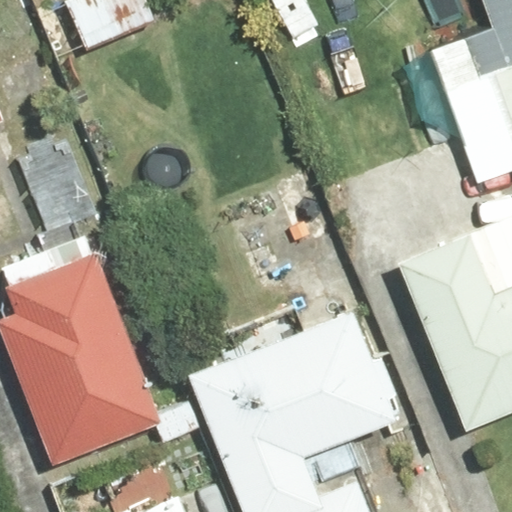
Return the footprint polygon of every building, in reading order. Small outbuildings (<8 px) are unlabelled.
[(140,0),(54,0),(76,49),(148,17),(140,0)] [(511,210),(399,256),(468,427),(511,409),(511,0),(483,0),(493,23),(429,49),(482,179),(511,166),(511,210)] [(17,307),(0,313),(0,320),(52,457),(160,417),(94,244),(6,277),(17,307)] [(357,301),(189,366),(246,511),(372,511),(356,472),(319,486),(305,450),(401,413),(357,301)] [(191,511),(181,485),(111,511),(191,511)]
